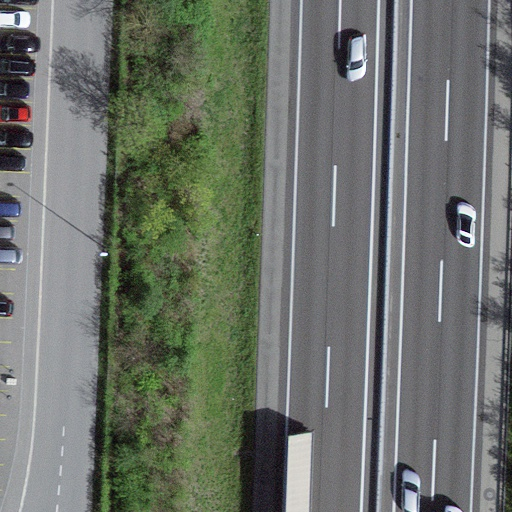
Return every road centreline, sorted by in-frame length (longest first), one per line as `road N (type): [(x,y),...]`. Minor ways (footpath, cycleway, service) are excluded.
road 1 (residential): [(56,511),(82,0)]
road 2 (motorway): [(431,511),(450,0)]
road 3 (motorway): [(340,0),(321,511)]
